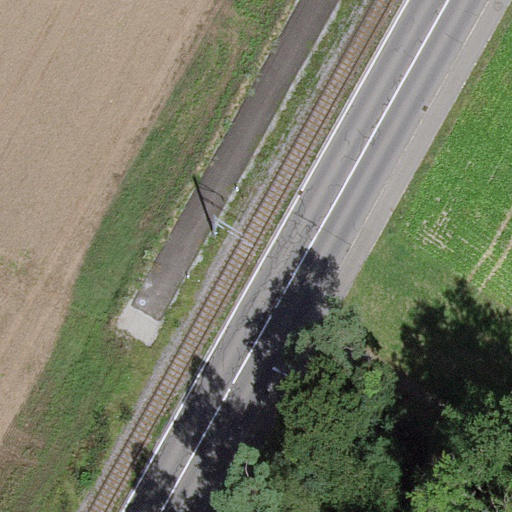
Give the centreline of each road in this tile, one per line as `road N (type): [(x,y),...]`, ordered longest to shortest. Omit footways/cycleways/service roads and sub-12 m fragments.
road 1 (primary): [(159,511),(446,0)]
road 2 (track): [(511,474),(355,368),(259,330)]
road 3 (track): [(229,384),(138,332),(0,293)]
